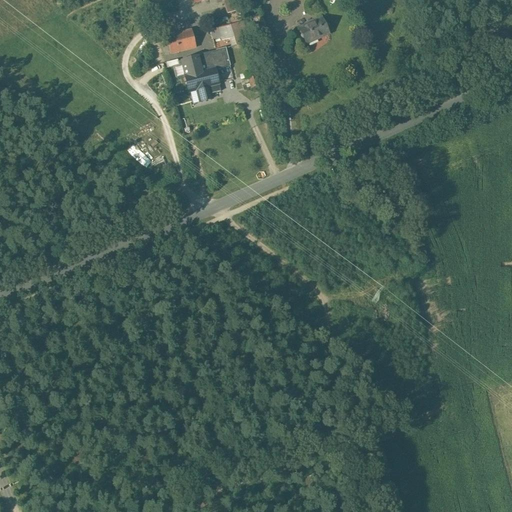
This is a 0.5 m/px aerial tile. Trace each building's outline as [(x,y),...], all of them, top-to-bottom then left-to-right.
[(236,0),(225,0),(222,1),(226,14),(239,10),(236,0)] [(260,12),(248,16),(251,26),(263,22),(260,12)] [(321,17),(298,27),(305,44),(328,34),(321,17)] [(263,22),(251,26),(254,37),(266,34),(263,22)] [(191,29),(164,34),(169,54),(195,48),(191,29)] [(225,48),(182,59),(186,75),(190,91),(218,84),(214,70),(230,66),(225,48)] [(190,91),(186,75),(175,77),(180,94),(190,91)]
